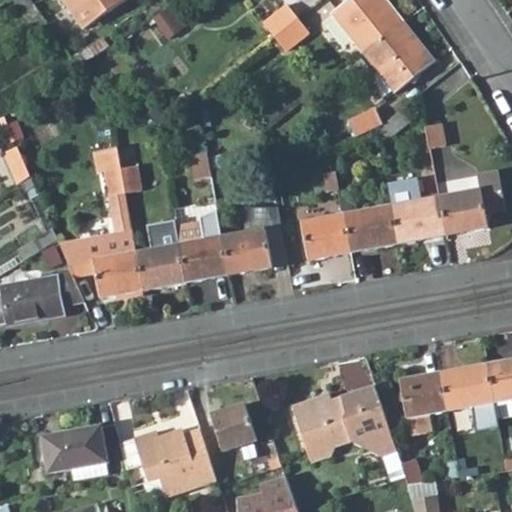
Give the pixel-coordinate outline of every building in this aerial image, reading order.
[(63,0),(84,30),(129,0),(63,0)] [(385,0),(355,0),(334,17),(366,56),(405,25),(385,0)] [(156,16),(169,37),(187,25),(174,5),(156,16)] [(288,8),(264,27),(275,40),(299,22),(288,8)] [(286,54),(310,35),(299,22),(275,40),(286,54)] [(397,95),(437,64),(405,25),(366,56),(397,95)] [(71,58),(79,69),(112,47),(105,36),(71,58)] [(355,140),(378,130),(384,127),(376,111),(349,124),(355,140)] [(445,146),(442,123),(425,126),(429,148),(445,146)] [(93,150),(97,172),(104,171),(120,168),(116,145),(93,150)] [(17,149),(2,154),(16,186),(30,178),(17,149)] [(206,153),(192,156),(196,181),(211,178),(206,153)] [(125,193),(141,191),(136,165),(120,168),(125,193)] [(104,171),(116,235),(132,232),(125,193),(120,168),(104,171)] [(336,171),(323,174),(327,192),(339,189),(336,171)] [(486,214),(506,210),(499,171),(479,175),(482,190),(439,198),(446,236),(489,228),(486,214)] [(446,236),(439,198),(392,207),(399,244),(446,236)] [(399,244),(392,207),(344,216),(351,254),(399,244)] [(266,230),(273,265),(288,266),(278,209),(246,209),(246,234),(266,230)] [(302,224),(309,261),(351,254),(344,216),(302,224)] [(179,246),(186,285),(230,277),(223,238),(203,242),(200,223),(176,227),(179,246)] [(273,265),(266,230),(246,234),(223,238),(230,277),(274,269),(273,265)] [(136,254),(132,232),(116,235),(80,241),(85,265),(94,264),(96,276),(100,300),(143,292),(136,254)] [(96,276),(94,264),(85,265),(80,241),(59,245),(71,274),(73,278),(96,276)] [(143,292),(186,285),(179,246),(136,254),(143,292)] [(73,278),(71,274),(0,289),(0,325),(5,324),(6,328),(65,317),(62,306),(83,302),(73,278)] [(511,362),(489,366),(495,404),(497,417),(511,414),(511,362)] [(448,412),(495,404),(489,366),(442,374),(448,412)] [(442,374),(400,381),(406,419),(409,418),(411,434),(434,430),(432,415),(448,412),(442,374)] [(337,446),(352,442),(383,458),(397,453),(377,385),(335,397),(324,401),(323,394),(295,402),(307,444),(326,438),(338,444),(337,446)] [(323,394),(324,401),(335,397),(333,391),(323,394)] [(258,441),(245,404),(211,415),(224,452),(258,441)] [(120,439),(115,424),(102,426),(108,464),(126,461),(120,439)] [(105,464),(108,464),(102,426),(43,437),(49,475),(72,470),(74,481),(107,475),(105,464)] [(155,429),(133,435),(141,462),(146,480),(160,475),(167,496),(219,479),(198,426),(181,431),(179,426),(157,433),(155,429)] [(120,439),(126,461),(128,466),(141,462),(133,435),(120,439)] [(307,444),(312,460),(332,455),(337,446),(338,444),(326,438),(307,444)] [(283,466),(281,459),(269,463),(271,470),(283,466)] [(421,484),(418,466),(402,469),(405,479),(407,486),(421,484)] [(287,478),(260,486),(262,493),(240,499),(240,502),(242,511),(299,511),(287,478)] [(443,511),(441,497),(411,501),(414,511),(443,511)] [(107,511),(106,503),(85,508),(85,511),(107,511)]
